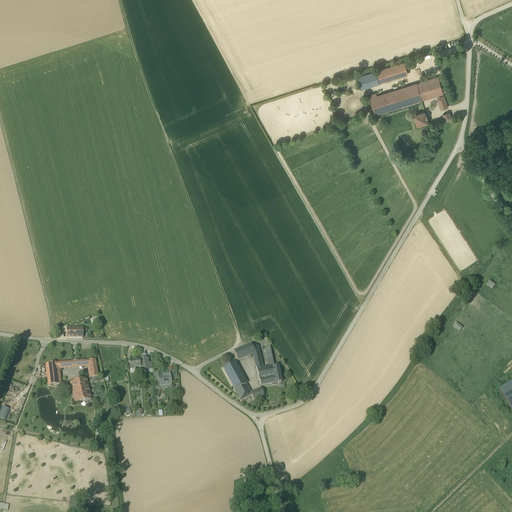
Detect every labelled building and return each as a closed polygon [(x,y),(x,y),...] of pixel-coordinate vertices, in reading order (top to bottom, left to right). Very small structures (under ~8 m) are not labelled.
[(375,72),(379,84),(408,75),(404,63),(375,72)] [(362,89),(379,84),(375,72),(358,78),(362,89)] [(417,84),(393,91),(399,107),(422,100),(422,98),(439,93),(440,94),(443,93),(438,77),(434,78),(435,80),(418,85),(417,84)] [(376,115),(399,107),(393,91),(377,96),(376,93),(370,95),(376,115)] [(414,115),(417,125),(428,122),(424,112),(414,115)] [(490,280),(487,284),(493,289),(496,284),(490,280)] [(458,322),(454,326),(460,332),(464,327),(458,322)] [(67,338),(82,338),(82,329),(67,328),(67,338)] [(252,355),(258,380),(275,376),(274,368),(270,347),(265,349),(269,367),(263,368),(257,346),(252,348),(251,345),(246,347),(242,349),(234,352),(237,361),(252,355)] [(139,359),(141,370),(140,370),(141,372),(149,370),(148,363),(147,358),(139,359)] [(136,370),(140,370),(141,370),(139,359),(129,361),(130,369),(136,369),(136,370)] [(90,378),(92,378),(97,377),(98,377),(95,360),(77,362),(78,367),(88,366),(90,378)] [(58,368),(73,367),(72,362),(57,363),(45,365),(48,386),(60,385),(58,368)] [(223,369),(240,401),(251,395),(250,393),(251,393),(234,363),(223,369)] [(258,380),(260,387),(281,383),(278,367),(274,368),(275,376),(258,380)] [(158,376),(159,386),(164,385),(164,384),(167,384),(167,385),(171,385),(171,378),(170,374),(169,374),(158,376)] [(74,393),(76,403),(91,400),(86,379),(70,382),(73,393),(74,393)] [(511,381),(499,391),(511,411),(511,381)] [(251,395),(253,400),(264,396),(261,389),(251,393),(250,393),(251,395)] [(0,418),(5,421),(10,410),(3,406),(0,412),(0,418)] [(0,502),(0,508),(8,511),(10,505),(0,502)]
